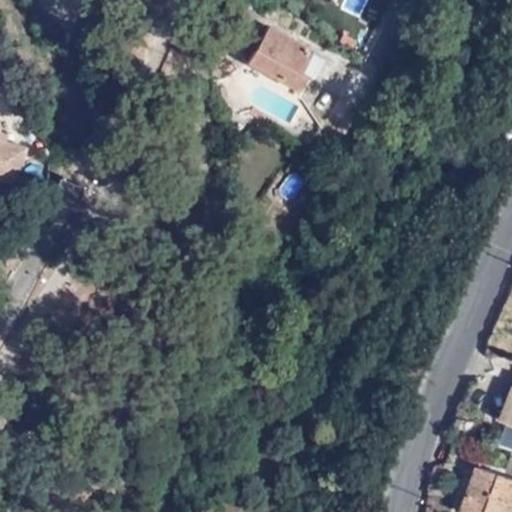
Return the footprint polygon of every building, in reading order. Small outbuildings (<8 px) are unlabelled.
[(84,17),(91,0),(72,0),(68,9),(84,17)] [(359,17),(366,0),(342,0),(339,8),(359,17)] [(238,22),(253,30),(261,14),(246,6),(238,22)] [(238,22),(229,44),(242,50),(253,30),(238,22)] [(247,63),(296,89),(304,74),(298,70),(310,48),(267,25),(247,63)] [(298,70),(304,74),(296,89),(302,93),(322,55),(310,48),(298,70)] [(0,143),(0,181),(11,186),(23,151),(3,144),(0,143)] [(52,369),(68,339),(45,326),(28,356),(52,369)] [(511,416),(511,389),(499,423),(508,426),(511,416)] [(473,475),(482,453),(456,443),(448,465),(473,475)] [(511,511),(511,478),(481,466),(462,511),(511,511)]
